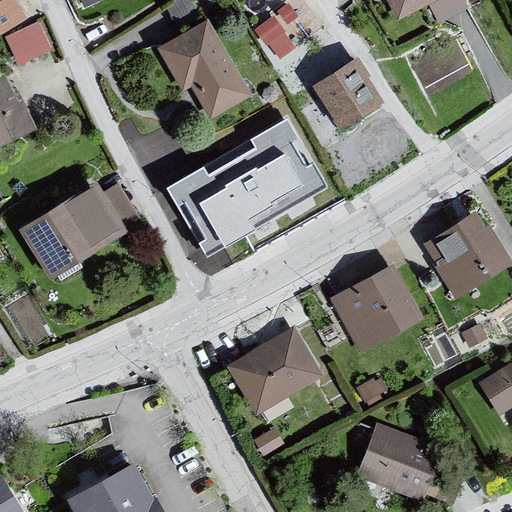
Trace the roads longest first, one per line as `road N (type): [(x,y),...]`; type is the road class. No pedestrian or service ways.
road 1 (residential): [(511,128),(380,214),(207,310)]
road 2 (residential): [(207,310),(53,0)]
road 3 (residential): [(157,335),(254,511)]
road 4 (residential): [(157,335),(0,403)]
